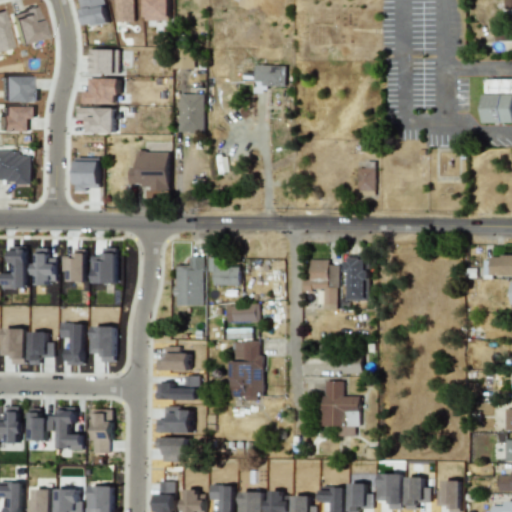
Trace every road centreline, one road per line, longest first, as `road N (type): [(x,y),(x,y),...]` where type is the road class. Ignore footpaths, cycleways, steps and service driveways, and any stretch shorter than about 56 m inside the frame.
road 1 (residential): [(0,217),(511,221)]
road 2 (residential): [(152,219),(139,344),(136,511)]
road 3 (residential): [(295,459),(297,221)]
road 4 (residential): [(55,218),(55,115),(67,59),(60,0)]
road 5 (residential): [(0,386),(140,390)]
